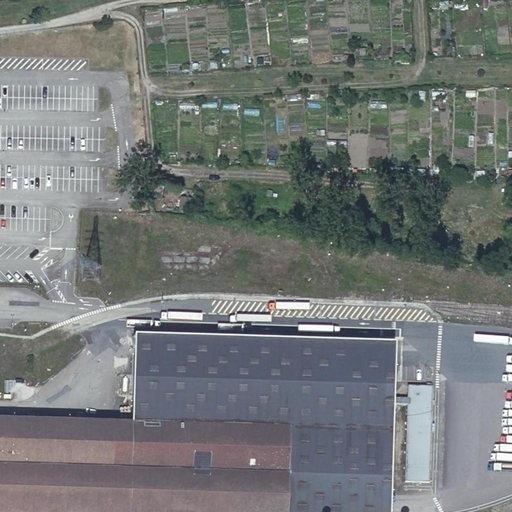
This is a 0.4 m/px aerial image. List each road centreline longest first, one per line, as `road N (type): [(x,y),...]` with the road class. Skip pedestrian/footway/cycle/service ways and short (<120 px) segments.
road 1 (track): [(511,78),(145,97),(133,20),(63,20)]
road 2 (track): [(125,0),(0,29)]
